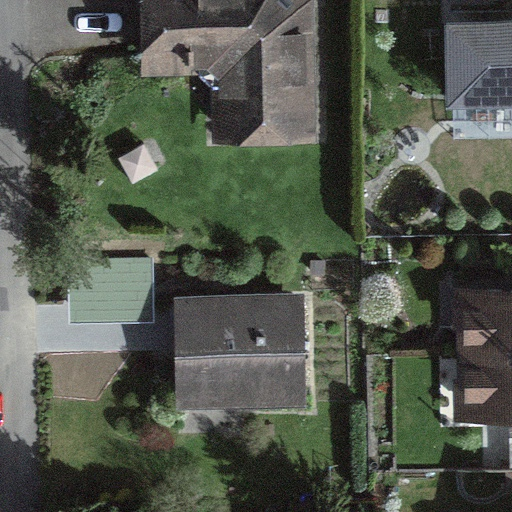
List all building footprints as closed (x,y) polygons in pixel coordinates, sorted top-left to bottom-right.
[(150,0),(152,62),(194,61),(194,71),(198,71),(212,89),(223,89),(223,130),(303,129),(301,2),(299,0),(150,0)] [(511,22),(451,23),(453,98),(511,96),(511,22)] [(468,352),(511,351),(511,289),(508,294),(467,295),(468,352)] [(178,403),(303,401),(301,296),(176,298),(178,403)] [(511,351),(468,352),(469,409),(510,408),(511,410),(511,351)]
